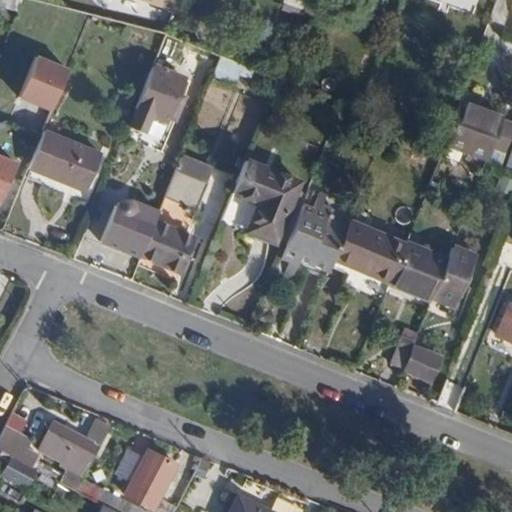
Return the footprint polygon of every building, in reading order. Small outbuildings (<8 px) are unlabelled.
[(75,0),(73,6),(86,12),(90,0),(75,0)] [(135,0),(170,13),(174,0),(135,0)] [(282,0),(282,4),(300,10),(303,0),(282,0)] [(232,46),(228,58),(255,68),(256,68),(261,57),(232,46)] [(50,114),(67,71),(31,57),(14,100),(50,114)] [(238,65),(218,58),(210,78),(230,86),(238,65)] [(148,67),(124,128),(161,142),(169,122),(165,120),(180,80),(148,67)] [(458,101),(442,144),(483,160),(488,148),(502,153),(511,126),(511,125),(500,121),(501,117),(458,101)] [(41,127),(26,165),(30,166),(27,175),(43,181),(46,173),(83,187),(99,150),(41,127)] [(428,187),(438,159),(401,145),(390,173),(428,187)] [(242,162),(230,193),(255,204),(245,234),(272,244),(296,183),(242,162)] [(172,172),(161,200),(191,212),(201,185),(172,172)] [(0,175),(0,192),(4,194),(11,179),(0,175)] [(300,206),(280,256),(288,260),(283,272),(290,275),(300,252),(307,255),(304,263),(326,272),(331,262),(345,225),(325,217),(327,209),(310,202),(306,209),(300,206)] [(345,225),(331,262),(386,285),(403,243),(347,221),(345,225)] [(152,222),(138,256),(177,273),(191,239),(152,222)] [(386,285),(386,287),(428,303),(430,300),(446,259),(403,243),(386,285)] [(450,249),(446,259),(430,300),(453,308),(473,258),(450,249)] [(511,308),(505,306),(493,336),(511,344),(511,308)] [(412,343),(415,336),(404,331),(401,339),(412,343)] [(389,369),(401,373),(411,349),(412,343),(401,339),(389,369)] [(411,349),(401,373),(431,385),(440,361),(411,349)] [(448,373),(438,400),(454,406),(464,380),(448,373)] [(97,447),(110,422),(97,416),(84,439),(51,422),(36,450),(50,457),(56,447),(63,451),(56,464),(63,468),(55,481),(73,491),(80,477),(88,463),(81,459),(89,443),(97,447)] [(3,426),(0,432),(0,453),(29,468),(35,455),(11,442),(16,432),(3,426)] [(147,451),(124,495),(150,509),(173,464),(147,451)] [(148,511),(80,477),(73,491),(102,505),(114,511),(148,511)] [(8,498),(2,510),(6,511),(32,511),(33,510),(8,498)] [(263,511),(237,498),(229,511),(269,511),(267,511),(264,511),(263,511)]
